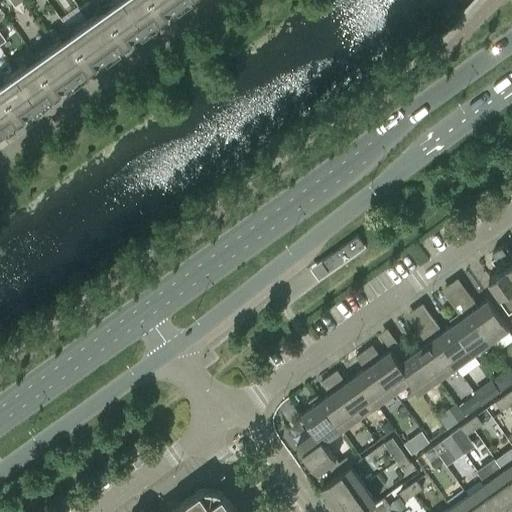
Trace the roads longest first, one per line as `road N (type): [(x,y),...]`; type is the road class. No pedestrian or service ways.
road 1 (secondary): [(511,40),(144,312)]
road 2 (secondary): [(170,350),(511,84)]
road 3 (residential): [(220,421),(511,212)]
road 4 (residential): [(0,156),(218,0)]
road 5 (secondary): [(0,471),(170,350)]
road 6 (secondary): [(144,312),(0,416)]
road 7 (residential): [(94,511),(220,421)]
road 8 (residential): [(313,511),(256,433),(220,421)]
